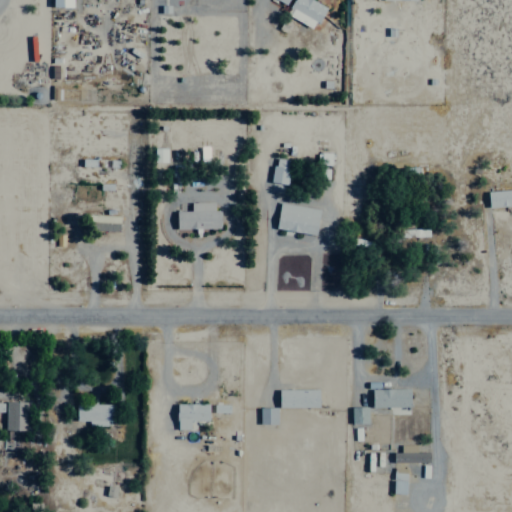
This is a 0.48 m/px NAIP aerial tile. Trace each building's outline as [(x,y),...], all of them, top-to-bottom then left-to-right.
[(324,5),(313,0),(293,0),(286,15),(314,28),(324,5)] [(153,161),(166,161),(165,147),(153,147),(153,161)] [(288,160),(272,158),(270,182),(286,184),(288,160)] [(488,208),(511,205),(511,189),(486,191),(488,208)] [(176,229),(220,228),(219,209),(213,209),(213,201),(190,202),(190,211),(175,211),(176,229)] [(275,228),(315,234),(319,209),(279,203),(275,228)] [(119,216),(90,215),(89,231),(118,232),(119,216)] [(409,406),(409,388),(370,389),(371,408),(409,406)] [(318,389),(278,389),(278,407),(318,407),(318,389)] [(4,430),(27,430),(27,402),(4,402),(4,430)] [(75,421),(87,421),(87,424),(112,425),(112,404),(75,403),(75,421)] [(175,429),(189,429),(189,420),(207,421),(208,404),(176,403),(175,429)] [(228,405),(213,404),(212,412),(228,413),(228,405)] [(350,407),(351,424),(367,423),(366,406),(350,407)] [(258,407),(259,424),(276,423),(276,407),(258,407)] [(415,444),(400,445),(400,452),(392,452),(392,463),(429,462),(428,451),(415,452),(415,444)] [(392,493),(404,493),(405,468),(392,467),(392,493)] [(116,487),(107,485),(105,495),(114,497),(116,487)]
